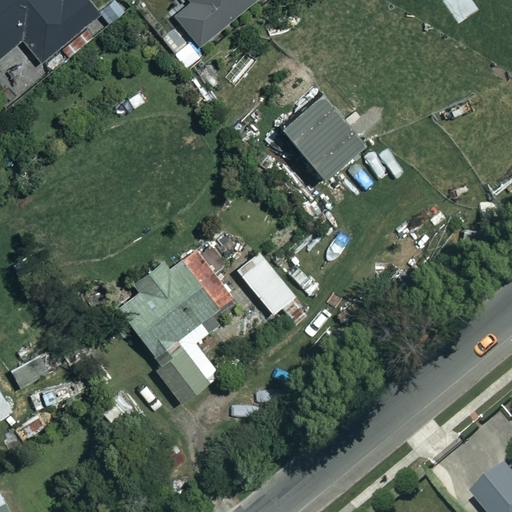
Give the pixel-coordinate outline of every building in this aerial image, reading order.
[(84,25),(99,12),(89,0),(0,0),(0,57),(21,40),(39,61),(58,45),(69,58),(94,37),(84,25)] [(189,0),(190,1),(174,14),(197,44),(252,0),(189,0)] [(364,137),(321,84),(278,120),(321,173),(364,137)] [(60,210),(34,227),(54,258),(80,241),(60,210)] [(216,305),(174,246),(132,276),(140,287),(118,302),(158,359),(153,363),(178,399),(217,371),(193,337),(205,329),(198,318),(216,305)] [(293,293),(260,252),(237,270),(271,311),(293,293)] [(60,363),(51,347),(11,369),(19,385),(60,363)] [(0,415),(11,408),(0,390),(0,415)] [(511,511),(511,463),(474,494),(489,511),(511,511)] [(0,511),(8,511),(0,494),(0,511)]
